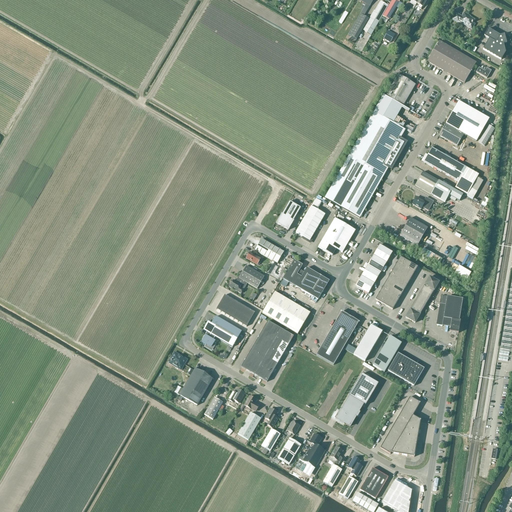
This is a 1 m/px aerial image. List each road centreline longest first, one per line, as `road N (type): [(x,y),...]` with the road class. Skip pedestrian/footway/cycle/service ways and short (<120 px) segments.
road 1 (unclassified): [(430,476),(396,469),(188,344),(188,331),(250,229),(342,276)]
road 2 (unclassified): [(449,0),(411,68),(450,90),(342,276)]
road 3 (unclassified): [(342,276),(346,296),(447,358),(430,476)]
